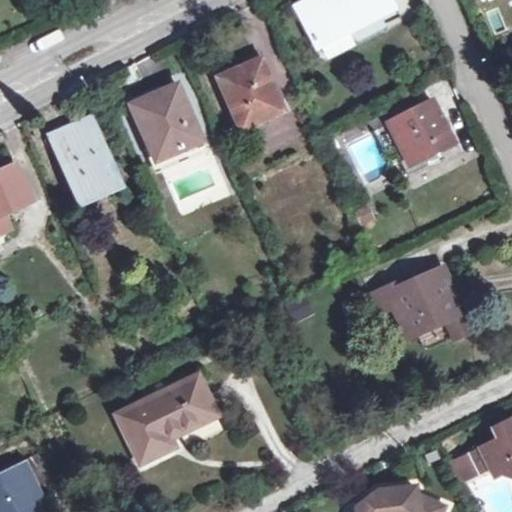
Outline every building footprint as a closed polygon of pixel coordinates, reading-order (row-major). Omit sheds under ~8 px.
[(322,64),(402,22),(390,0),(312,0),(294,10),(322,64)] [(241,131),(283,113),(261,61),(217,79),(241,131)] [(155,162),(203,141),(179,85),(130,106),(155,162)] [(409,166),(454,142),(433,101),(388,126),(409,166)] [(68,137),(95,125),(92,119),(65,130),(68,137)] [(68,137),(65,130),(48,138),(77,201),(120,183),(95,125),(68,137)] [(4,215),(32,203),(15,166),(0,172),(0,235),(11,230),(4,215)] [(407,338),(446,321),(443,315),(457,308),(441,271),(437,273),(434,268),(425,273),(427,278),(405,287),(403,282),(371,297),(379,314),(393,308),(407,338)] [(293,325),(312,316),(303,297),(285,306),(293,325)] [(443,315),(446,321),(460,313),(457,308),(443,315)] [(169,438),(215,416),(198,380),(119,417),(142,463),(174,448),(169,438)] [(511,434),(511,422),(494,430),(499,441),(511,434)] [(511,434),(499,441),(481,449),(490,469),(495,480),(503,477),(511,479),(511,434)] [(490,469),(481,449),(449,465),(458,484),(490,469)] [(18,465),(31,491),(62,476),(49,450),(18,465)] [(31,491),(18,465),(0,473),(0,511),(38,511),(41,511),(31,491)] [(357,509),(357,511),(441,511),(443,509),(417,496),(415,489),(379,492),(357,509)]
